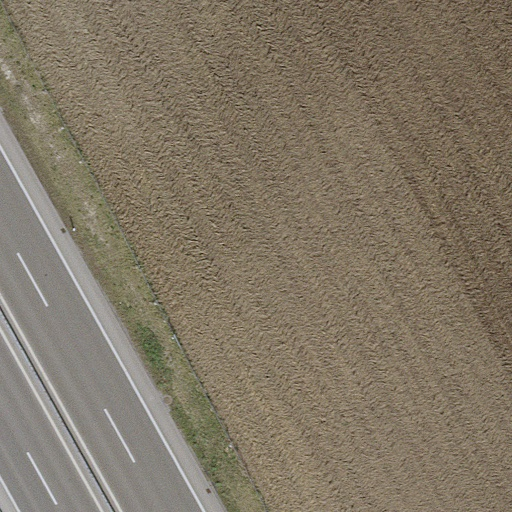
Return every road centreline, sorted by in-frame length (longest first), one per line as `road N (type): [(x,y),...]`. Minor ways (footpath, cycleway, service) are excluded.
road 1 (motorway): [(172,511),(0,203)]
road 2 (motorway): [(0,399),(62,511)]
